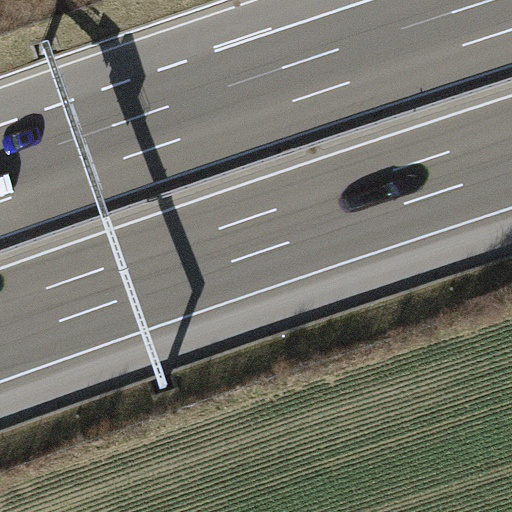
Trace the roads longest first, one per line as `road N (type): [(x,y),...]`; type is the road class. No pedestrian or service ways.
road 1 (motorway): [(511,11),(0,184)]
road 2 (motorway): [(0,326),(511,153)]
